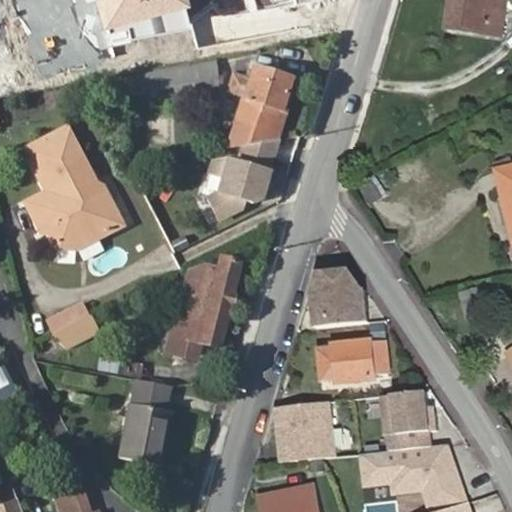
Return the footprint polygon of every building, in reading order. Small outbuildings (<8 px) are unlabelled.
[(94,0),(101,23),(184,0),(94,0)] [(453,0),(451,28),(490,31),(492,13),(498,13),(499,7),(493,7),(493,0),(453,0)] [(135,77),(139,92),(176,85),(178,93),(197,95),(217,92),(215,78),(218,78),(214,62),(135,77)] [(277,109),(287,78),(253,67),(249,80),(243,100),(237,118),(265,127),(271,107),(277,109)] [(16,87),(30,83),(26,68),(0,74),(0,87),(15,83),(16,87)] [(249,80),(234,75),(227,95),(243,100),(249,80)] [(130,78),(126,94),(139,92),(135,77),(130,78)] [(265,127),(237,118),(227,149),(237,148),(275,141),(295,81),(287,78),(277,109),(271,107),(265,127)] [(25,150),(42,181),(48,193),(26,204),(43,233),(48,230),(58,249),(77,251),(79,240),(93,241),(122,226),(102,187),(94,185),(91,185),(85,175),(86,173),(87,171),(66,130),(25,150)] [(256,200),(276,142),(275,141),(237,148),(232,162),(220,158),(205,161),(201,175),(214,179),(209,193),(198,199),(211,224),(235,211),(238,202),(247,205),(256,200)] [(511,167),(497,171),(511,234),(511,167)] [(87,171),(86,173),(85,175),(91,185),(94,185),(88,173),(87,171)] [(361,189),(372,204),(386,193),(375,179),(361,189)] [(239,264),(214,258),(212,269),(203,267),(200,279),(187,276),(182,294),(195,297),(184,337),(218,346),(239,264)] [(312,298),(315,330),(370,324),(366,293),(363,292),(349,273),(318,276),(312,298)] [(500,282),(488,285),(494,312),(507,309),(500,282)] [(488,285),(460,292),(467,319),(494,312),(488,285)] [(195,297),(182,294),(172,335),(184,337),(195,297)] [(61,352),(100,334),(84,300),(46,317),(61,352)] [(318,350),(322,383),(338,381),(339,384),(376,380),(376,376),(392,373),(388,344),(372,345),(372,341),(335,344),(335,349),(318,350)] [(98,357),(96,371),(140,377),(142,362),(98,357)] [(170,385),(135,379),(131,405),(128,404),(118,458),(160,466),(171,412),(165,410),(170,385)] [(427,394),(383,398),(387,438),(390,438),(392,453),(433,448),(431,433),(438,433),(436,416),(430,417),(429,409),(427,394)] [(337,459),(331,404),(276,410),(276,413),(279,449),(289,448),(291,463),(337,459)] [(392,453),(362,457),(365,490),(392,486),(393,497),(423,494),(428,511),(445,511),(470,504),(451,447),(433,448),(392,453)] [(289,448),(279,449),(281,464),(291,463),(289,448)] [(52,499),(57,511),(85,511),(83,503),(81,503),(76,490),(52,499)] [(262,501),(264,511),(315,511),(313,503),(302,505),(299,493),(262,501)] [(0,511),(20,511),(16,500),(0,506),(0,511)]
